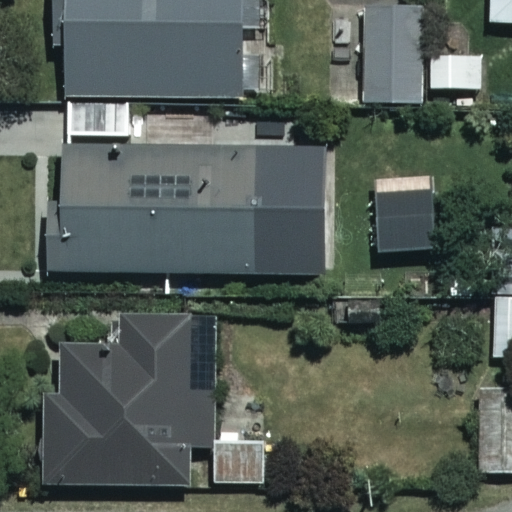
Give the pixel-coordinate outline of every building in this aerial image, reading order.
[(52,0),(53,62),(66,62),(66,106),(248,104),(246,0),(52,0)] [(511,0),(495,0),(496,35),(511,34),(511,0)] [(422,16),(363,17),(364,109),(423,108),(422,16)] [(487,62),(432,62),(432,98),(487,98),(487,62)] [(51,114),(0,115),(0,161),(53,160),(51,114)] [(270,241),(288,229),(296,229),(296,161),(68,160),(68,212),(54,212),(54,283),(259,284),(270,241)] [(447,268),(443,185),(378,188),(382,271),(447,268)] [(511,265),(498,265),(498,363),(511,362),(511,265)] [(48,497),(190,496),(190,456),(206,456),(206,402),(194,402),(194,333),(122,333),(122,365),(65,366),(65,415),(48,415),(48,497)] [(511,388),(486,388),(485,481),(511,480),(511,388)]
